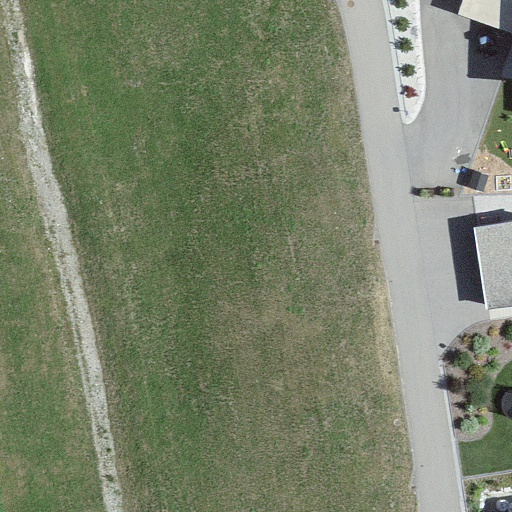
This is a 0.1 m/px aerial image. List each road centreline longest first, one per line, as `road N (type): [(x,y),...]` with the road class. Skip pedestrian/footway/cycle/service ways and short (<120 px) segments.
road 1 (residential): [(358,0),(440,511)]
road 2 (track): [(0,131),(54,223),(113,511)]
